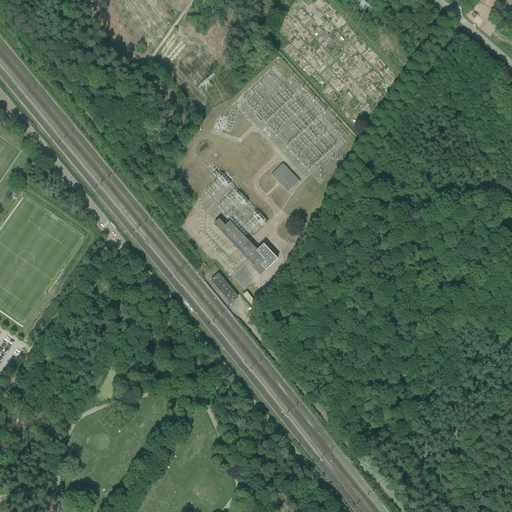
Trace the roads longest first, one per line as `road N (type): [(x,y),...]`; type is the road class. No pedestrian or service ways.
road 1 (tertiary): [(340,511),(114,235)]
road 2 (unclassified): [(0,403),(114,235)]
road 3 (tertiary): [(114,235),(0,94)]
